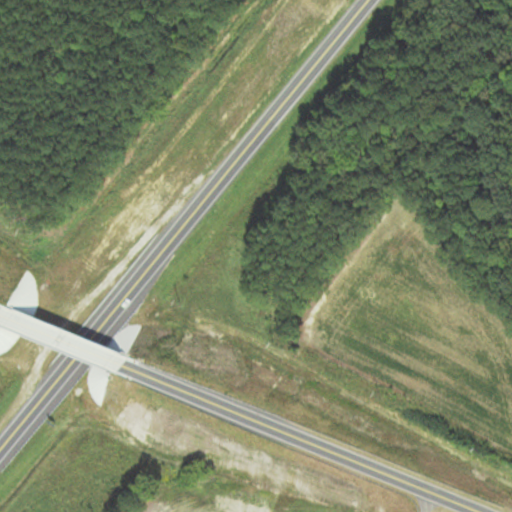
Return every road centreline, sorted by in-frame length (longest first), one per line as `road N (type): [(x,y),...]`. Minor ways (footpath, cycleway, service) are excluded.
road 1 (trunk): [(0,445),(361,0)]
road 2 (tertiary): [(469,511),(119,366)]
road 3 (tertiary): [(119,366),(0,317)]
